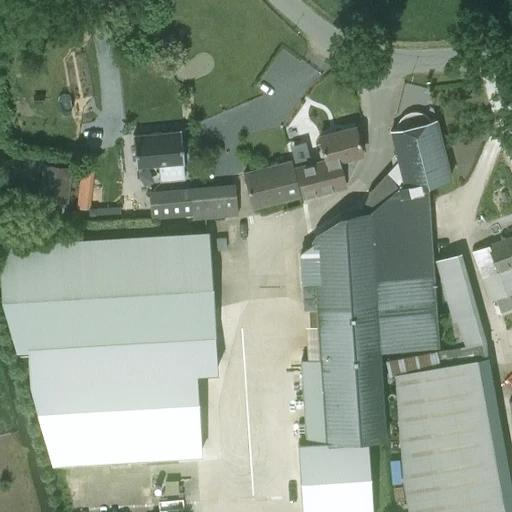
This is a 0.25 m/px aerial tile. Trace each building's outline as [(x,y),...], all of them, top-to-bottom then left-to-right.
[(34,104),(43,104),(43,94),(33,95),(34,104)] [(313,246),(300,255),(302,286),(315,285),(318,324),(320,358),(308,359),(301,360),(306,443),(325,442),(368,440),(383,439),(385,438),(381,347),(442,341),(437,277),(436,270),(427,181),(450,175),(436,119),(430,121),(426,116),(421,113),(416,112),(410,112),(405,115),(401,118),(398,123),(396,129),(391,131),(397,160),(369,192),(360,212),(341,216),(316,233),(312,240),(312,242),(313,246)] [(317,150),(319,158),(325,157),(326,163),(297,170),(303,195),(346,184),(345,180),(347,180),(360,155),(359,154),(362,153),(356,127),(320,136),(322,145),(317,150)] [(184,162),(181,130),(133,134),(136,166),(159,164),(160,180),(184,178),(182,162),(184,162)] [(248,187),(253,207),(300,196),(291,161),(244,172),(248,187)] [(66,200),(70,169),(44,165),(40,196),(66,200)] [(238,214),(235,185),(150,194),(152,218),(192,214),(193,219),(238,214)] [(209,229),(0,240),(0,276),(1,296),(16,351),(29,350),(30,373),(196,363),(195,341),(215,339),(209,229)] [(511,236),(472,251),(490,300),(511,292),(511,236)] [(216,238),(217,250),(226,250),(226,237),(216,238)] [(439,372),(397,374),(402,482),(408,511),(505,511),(477,359),(483,358),(478,327),(466,282),(454,253),(437,260),(460,339),(460,347),(438,348),(439,372)] [(196,363),(30,373),(30,381),(54,461),(201,453),(196,372),(196,363)] [(306,443),(298,444),(301,511),(372,511),(368,440),(325,442),(306,443)] [(177,480),(165,481),(166,494),(178,493),(177,480)]
